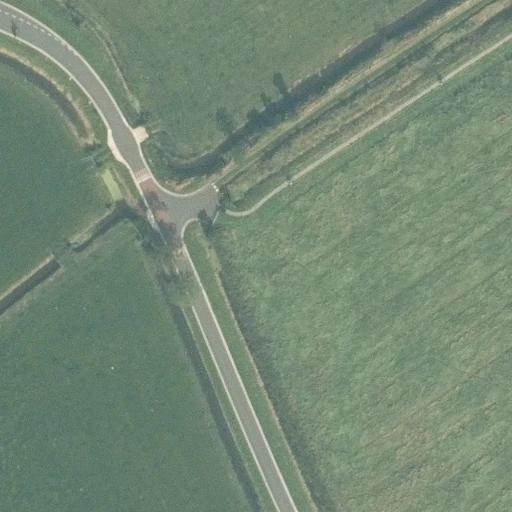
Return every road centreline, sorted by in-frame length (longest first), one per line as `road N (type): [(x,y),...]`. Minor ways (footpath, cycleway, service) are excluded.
road 1 (unclassified): [(289,511),(180,254),(104,102),(64,58),(0,24)]
road 2 (track): [(196,200),(315,109),(481,0)]
